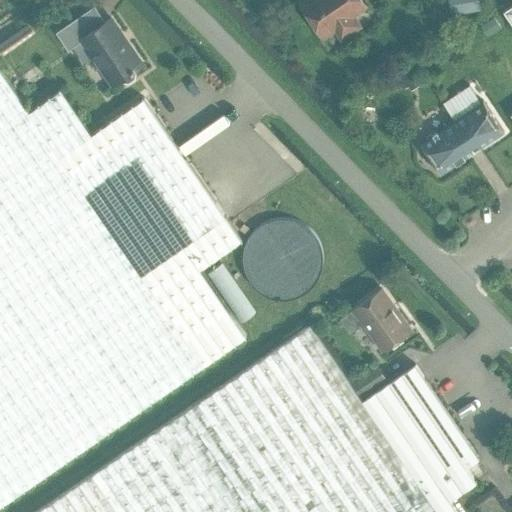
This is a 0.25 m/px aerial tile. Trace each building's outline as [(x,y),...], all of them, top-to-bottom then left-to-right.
[(336,28),(339,32),(346,34),(354,28),(356,22),(351,15),(366,5),(362,0),(300,0),(324,36),(336,28)] [(478,0),(448,0),(451,14),(480,10),(478,0)] [(111,17),(104,22),(94,7),(58,32),(69,47),(82,38),(113,84),(121,78),(123,80),(129,81),(134,77),(136,71),(134,69),(143,63),(129,43),(127,45),(119,33),(121,32),(111,17)] [(493,16),(483,23),(491,34),(501,27),(493,16)] [(29,25),(0,44),(0,55),(33,32),(29,25)] [(414,65),(400,75),(410,91),(425,81),(414,65)] [(242,239),(144,97),(92,133),(61,89),(29,111),(0,68),(0,504),(246,335),(200,268),(242,239)] [(441,173),(504,131),(483,99),(420,142),(441,173)] [(382,288),(354,308),(383,349),(395,340),(399,341),(406,337),(406,333),(411,329),(382,288)] [(458,511),(450,499),(476,481),(466,466),(479,457),(415,364),(363,399),(311,323),(33,511),(458,511)] [(363,372),(351,380),(362,397),(386,381),(377,368),(366,376),(363,372)]
